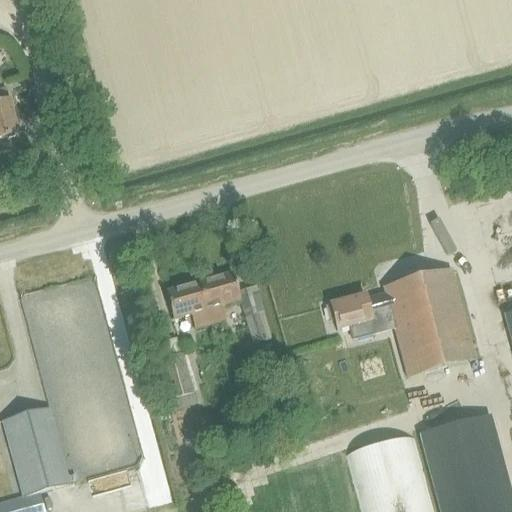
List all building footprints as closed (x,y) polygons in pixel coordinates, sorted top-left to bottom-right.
[(47,25),(53,23),(51,13),(45,15),(47,25)] [(0,141),(17,138),(9,102),(8,102),(5,90),(0,91),(0,141)] [(501,202),(511,199),(511,188),(498,192),(501,202)] [(471,235),(486,234),(487,248),(509,247),(508,238),(511,237),(511,203),(469,207),(471,235)] [(374,336),(371,323),(372,323),(371,319),(391,314),(408,379),(475,361),(451,272),(384,290),(386,297),(367,302),(366,297),(330,307),(337,332),(349,329),(352,342),(374,336)] [(256,295),(239,300),(232,276),(199,285),(211,328),(225,323),(221,307),(238,302),(252,348),(270,342),(256,295)] [(194,332),(211,328),(199,285),(165,295),(173,321),(190,316),(194,332)] [(511,350),(511,314),(503,317),(511,350)] [(159,336),(159,347),(174,346),(174,335),(159,336)] [(182,356),(158,363),(172,413),(196,406),(182,356)] [(48,411),(3,423),(24,500),(69,487),(48,411)] [(438,511),(511,511),(511,497),(491,418),(418,437),(438,511)] [(341,441),(359,511),(426,511),(404,425),(341,441)]
